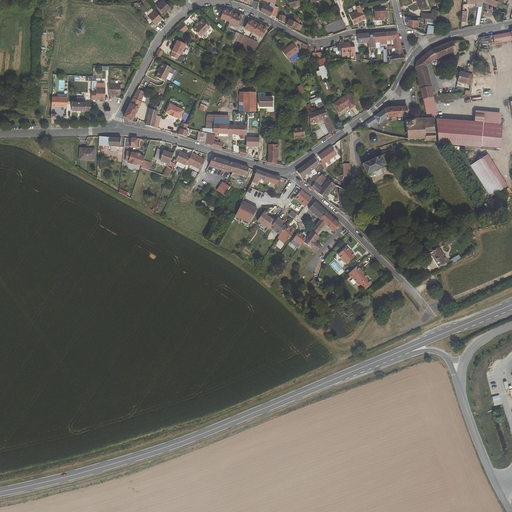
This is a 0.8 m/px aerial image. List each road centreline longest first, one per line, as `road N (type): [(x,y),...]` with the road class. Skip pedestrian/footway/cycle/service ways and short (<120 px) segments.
road 1 (track): [(511,273),(386,337),(343,353),(328,350),(234,265),(50,161),(0,147)]
road 2 (tertiary): [(404,350),(191,438),(0,492)]
road 3 (unclassified): [(113,131),(151,54),(200,4),(235,6),(307,42),(401,27)]
road 4 (residential): [(429,313),(286,172)]
road 5 (tertiary): [(286,172),(168,137),(113,131)]
road 6 (tertiary): [(415,54),(377,108),(286,172)]
road 7 (unclassified): [(510,511),(462,397)]
